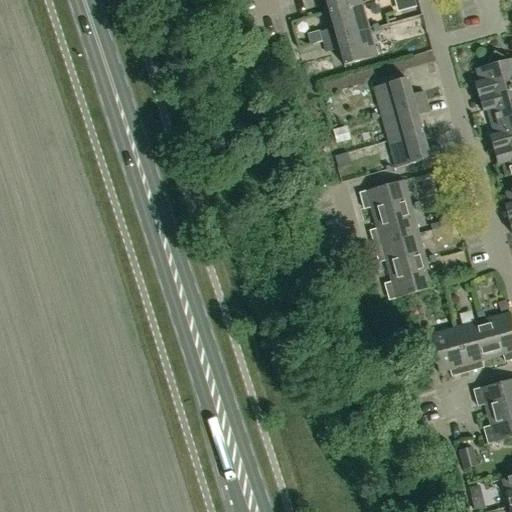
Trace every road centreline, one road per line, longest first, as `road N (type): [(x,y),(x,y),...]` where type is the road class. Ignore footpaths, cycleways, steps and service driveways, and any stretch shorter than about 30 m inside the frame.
road 1 (primary): [(252,511),(82,0)]
road 2 (residential): [(472,152),(339,189),(352,237)]
road 3 (residential): [(511,283),(472,152)]
